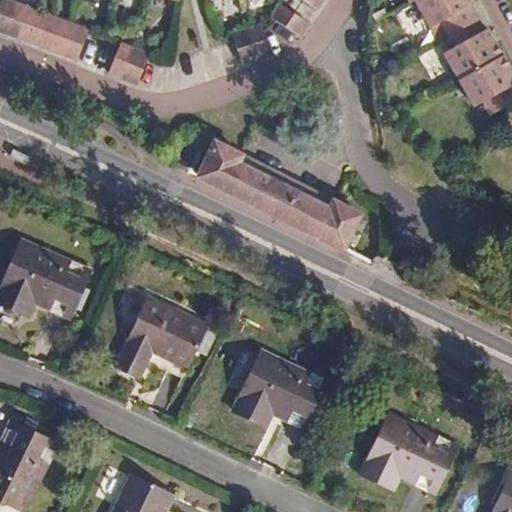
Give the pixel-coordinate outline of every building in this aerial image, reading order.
[(0,0),(0,30),(77,60),(88,30),(5,0),(0,0)] [(302,0),(315,9),(320,0),(302,0)] [(478,18),(471,5),(474,3),(472,0),(416,0),(431,27),(440,22),(447,35),(478,18)] [(306,22),(280,4),(271,18),(298,35),(306,22)] [(495,40),(488,28),(484,30),(478,18),(447,35),(454,47),(444,53),(459,79),(503,55),(495,40)] [(272,54),(262,23),(231,34),(242,63),(272,54)] [(137,84),(148,55),(119,44),(107,72),(137,84)] [(511,70),(509,66),(503,55),(459,79),(474,107),(484,102),(491,114),(511,102),(511,70)] [(318,203),(322,196),(252,161),(249,169),(238,163),(241,155),(214,141),(195,177),(201,180),(269,213),(294,226),(343,251),(344,249),(361,214),(332,200),(332,201),(329,208),(318,203)] [(252,161),(253,160),(241,155),(238,163),(249,169),(252,161)] [(329,208),(332,201),(322,196),(318,203),(329,208)] [(0,304),(30,318),(37,304),(71,320),(93,272),(23,239),(0,288),(0,304)] [(140,380),(153,354),(187,370),(209,326),(150,297),(116,368),(140,380)] [(267,429),(274,416),(308,432),(331,384),(263,350),(233,411),(267,429)] [(395,492),(402,479),(435,495),(459,446),(390,413),(360,474),(395,492)] [(0,500),(23,511),(26,511),(58,445),(11,422),(0,444),(0,500)] [(511,511),(511,472),(492,511),(511,511)] [(167,511),(175,496),(131,475),(112,511),(167,511)]
